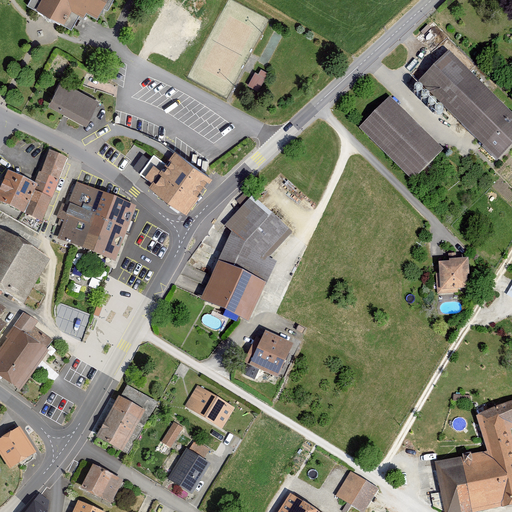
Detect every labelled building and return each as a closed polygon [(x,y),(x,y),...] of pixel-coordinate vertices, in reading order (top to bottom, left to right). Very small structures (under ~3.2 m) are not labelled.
[(76,31),(88,10),(102,18),(112,0),(33,0),(30,6),(76,31)] [(511,150),(511,109),(451,51),(421,83),(503,161),(511,150)] [(248,87),(260,93),(270,74),(258,68),(248,87)] [(100,105),(60,83),(48,105),(88,127),(100,105)] [(448,150),(392,97),(361,129),(416,182),(448,150)] [(51,150),(38,184),(59,192),(71,158),(51,150)] [(183,210),(210,178),(174,150),(165,162),(154,154),(140,173),(152,182),(149,186),(183,210)] [(59,192),(38,184),(9,173),(0,196),(0,202),(47,223),(59,192)] [(140,209),(79,184),(69,208),(64,205),(56,225),(64,228),(60,239),(118,262),(140,209)] [(295,235),(256,197),(227,227),(235,234),(222,264),(205,302),(254,324),(271,285),(269,285),(278,264),(276,262),(282,247),(295,235)] [(0,239),(0,288),(27,306),(54,261),(5,230),(0,239)] [(471,264),(442,266),(443,293),(473,291),(471,264)] [(0,336),(9,325),(0,318),(0,315),(7,307),(0,302),(0,336)] [(0,352),(0,374),(24,391),(53,350),(49,347),(54,340),(37,328),(41,323),(25,311),(7,337),(9,339),(0,352)] [(296,344),(270,332),(256,363),(283,375),(296,344)] [(236,408),(198,386),(184,409),(222,431),(236,408)] [(152,412),(123,395),(100,435),(129,452),(152,412)] [(490,453),(511,448),(511,402),(505,404),(505,409),(480,415),(490,453)] [(184,427),(174,422),(163,443),(173,448),(184,427)] [(26,429),(0,442),(0,449),(9,467),(38,452),(26,429)] [(477,511),(511,505),(511,448),(490,453),(438,463),(447,511),(477,511)] [(212,461),(189,449),(171,480),(193,493),(212,461)] [(126,483),(96,465),(84,485),(114,502),(126,483)] [(352,473),(337,498),(361,511),(365,511),(379,488),(352,473)] [(41,492),(27,511),(50,511),(51,511),(50,499),(41,492)] [(310,511),(315,504),(293,493),(282,511),(310,511)] [(107,511),(80,500),(74,511),(107,511)]
